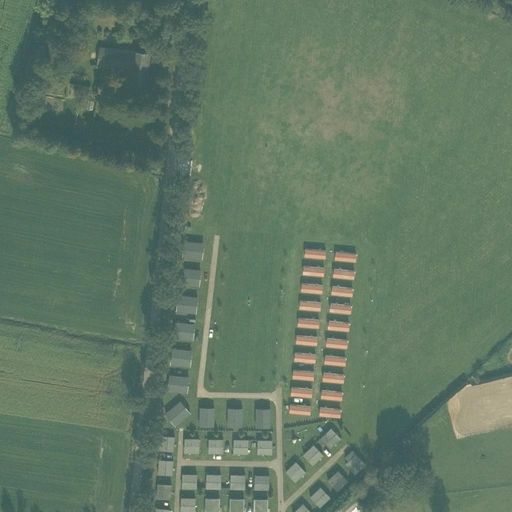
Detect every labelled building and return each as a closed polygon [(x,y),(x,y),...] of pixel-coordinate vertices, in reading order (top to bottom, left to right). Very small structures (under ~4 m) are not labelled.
[(99,46),(97,65),(110,67),(120,68),(125,68),(124,78),(131,79),(129,93),(135,94),(145,95),(150,52),(140,51),(101,46),(99,46)] [(331,427),(321,437),(331,447),(341,437),(331,427)] [(160,435),(159,449),(173,450),(174,436),(160,435)] [(185,438),(184,452),(198,452),(199,438),(185,438)] [(209,438),(209,452),(223,452),(223,439),(209,438)] [(234,439),(234,453),(248,453),(248,439),(234,439)] [(258,439),(258,453),(272,453),(272,439),(258,439)] [(313,444),(303,453),(313,463),(323,454),(313,444)] [(356,453),(346,462),(355,473),(365,463),(356,453)] [(159,459),(158,473),(172,474),(173,460),(159,459)] [(296,461),(286,470),(295,480),(305,471),(296,461)] [(338,470),(328,479),(337,489),(348,480),(338,470)] [(182,473),(182,487),(196,487),(196,474),(182,473)] [(207,474),(206,487),(220,488),(221,474),(207,474)] [(231,474),(230,488),(245,488),(245,474),(231,474)] [(255,475),(255,489),(269,489),(269,475),(255,475)] [(157,483),(156,497),(170,497),(171,483),(157,483)] [(320,486),(310,496),(320,506),(330,496),(320,486)] [(181,497),(181,511),(195,511),(195,497),(181,497)] [(206,497),(205,511),(218,511),(219,498),(206,497)] [(344,511),(347,511),(357,504),(351,497),(340,507),(344,511)] [(230,498),(229,511),(243,511),(243,498),(230,498)] [(254,499),(253,511),(266,511),(267,499),(254,499)] [(311,511),(303,503),(293,511),(311,511)]
